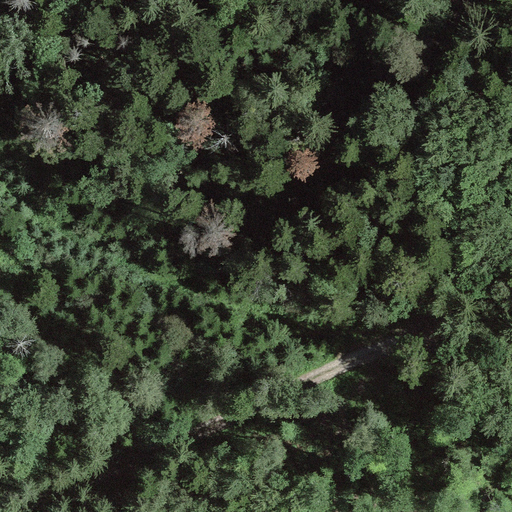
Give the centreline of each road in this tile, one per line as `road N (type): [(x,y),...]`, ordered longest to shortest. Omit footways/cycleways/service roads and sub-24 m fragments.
road 1 (track): [(440,340),(286,391),(32,511)]
road 2 (track): [(440,340),(421,234),(419,142),(439,56),(466,0)]
